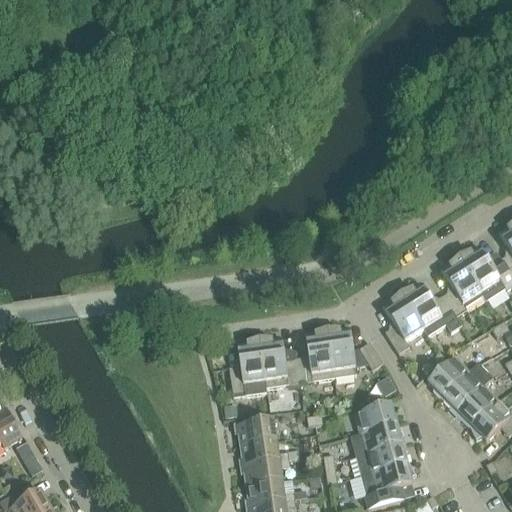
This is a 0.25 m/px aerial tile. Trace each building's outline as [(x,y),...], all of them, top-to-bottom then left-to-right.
[(511,256),(505,260),(501,263),(511,279),(511,227),(508,232),(501,237),(499,235),(498,235),(511,256)] [(459,260),(487,304),(505,292),(506,294),(511,290),(511,279),(501,263),(498,259),(486,262),(478,249),(477,249),(478,251),(471,255),(461,260),(460,260),(459,260)] [(443,300),(457,321),(468,314),(469,315),(487,304),(459,260),(458,260),(459,261),(457,261),(449,269),(442,273),(441,272),(440,272),(453,293),(443,300)] [(401,297),(423,333),(427,340),(446,328),(452,336),(462,329),(457,321),(443,300),(433,306),(420,285),(419,286),(420,288),(413,292),(403,296),(402,297),(401,297)] [(401,297),(400,297),(400,298),(399,298),(391,306),(384,310),(383,309),(382,309),(395,330),(385,336),(399,357),(410,351),(405,343),(423,333),(401,297)] [(498,328),(504,337),(510,333),(505,324),(498,328)] [(504,337),(498,328),(492,332),(497,341),(504,337)] [(328,333),(327,333),(334,382),(357,379),(356,371),(369,368),(372,374),(384,367),(370,346),(359,353),(353,354),(350,330),(348,330),(349,332),(340,333),(329,333),(328,333)] [(297,362),(301,387),(314,385),(334,382),(327,333),(326,333),(315,337),(307,338),(307,336),(306,336),(309,360),(297,362)] [(260,342),(259,342),(265,384),(266,392),(288,388),(288,389),(301,387),(297,362),(296,357),(284,355),(282,340),(280,340),(281,342),(272,343),(261,343),(260,343),(260,342)] [(266,392),(265,384),(259,342),(259,343),(258,343),(247,347),(239,348),(239,346),(237,346),(241,370),(229,372),(234,401),(267,396),(266,392)] [(442,403),(470,375),(455,360),(429,386),(435,392),(433,394),(442,403)] [(458,416),(484,390),(489,385),(494,382),(480,368),(474,371),(470,375),(442,403),(451,412),(452,410),(458,416)] [(462,423),(471,432),(499,404),(484,390),(458,416),(463,421),(462,423)] [(511,417),(499,404),(471,432),(476,443),(482,441),(487,445),(503,429),(511,438),(511,437),(511,427),(509,424),(511,420),(511,417)] [(355,418),(361,438),(399,428),(396,416),(394,416),(391,408),(355,418)] [(236,409),(224,410),(226,422),(238,420),(236,409)] [(0,448),(2,447),(4,451),(23,440),(9,415),(0,420),(0,448)] [(315,419),(316,430),(324,428),(322,418),(315,419)] [(316,430),(315,419),(307,420),(309,431),(316,430)] [(237,429),(239,445),(276,440),(274,424),(237,429)] [(399,428),(361,438),(351,441),(356,460),(402,448),(400,440),(402,440),(399,428)] [(279,457),(276,440),(239,445),(243,470),(290,463),(289,455),(279,457)] [(402,448),(356,460),(362,480),(410,467),(406,455),(404,456),(402,448)] [(299,454),(289,455),(290,463),(300,462),(299,454)] [(325,468),(335,466),(334,459),(324,460),(325,468)] [(291,470),(290,463),(243,470),(246,490),(283,485),(281,472),(291,470)] [(493,465),(486,468),(491,478),(498,474),(493,465)] [(38,466),(28,472),(33,480),(43,474),(38,466)] [(325,468),(326,475),(328,488),(338,486),(335,466),(325,468)] [(410,467),(362,480),(367,500),(366,500),(369,511),(394,505),(391,494),(413,488),(411,482),(417,478),(410,467)] [(246,490),(249,510),(296,503),(294,496),(285,497),(283,485),(246,490)] [(3,511),(50,511),(41,495),(30,501),(24,492),(0,506),(3,511)] [(427,503),(432,511),(439,508),(434,499),(427,503)] [(288,511),(297,511),(296,503),(249,510),(249,511),(288,511)]
